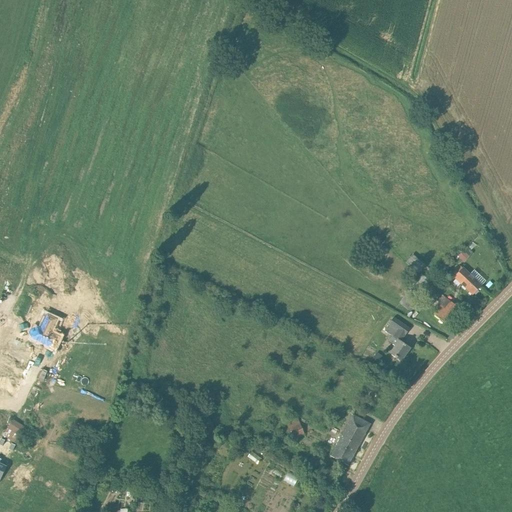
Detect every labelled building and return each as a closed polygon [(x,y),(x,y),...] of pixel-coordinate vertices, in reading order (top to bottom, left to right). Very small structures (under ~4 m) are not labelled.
[(458,257),(464,262),(468,258),(463,252),(458,257)] [(410,257),(405,263),(419,274),(424,268),(410,257)] [(453,277),(472,295),(482,285),(463,267),(462,268),(460,265),(452,273),(455,275),(453,277)] [(421,299),(433,282),(421,274),(409,291),(421,299)] [(409,290),(399,303),(410,310),(419,298),(409,290)] [(445,297),(433,313),(446,322),(458,307),(445,297)] [(36,327),(31,338),(54,348),(59,336),(52,333),(54,328),(55,328),(58,320),(43,314),(37,327),(36,327)] [(401,361),(410,348),(400,341),(409,328),(393,318),(384,331),(392,336),(388,342),(395,346),(390,354),(401,361)] [(377,352),(372,359),(378,363),(382,356),(377,352)] [(0,429),(2,431),(11,419),(2,412),(0,413),(0,429)] [(370,425),(353,416),(331,456),(348,465),(370,425)] [(3,437),(16,441),(22,424),(9,419),(3,437)] [(287,424),(293,440),(305,435),(299,420),(287,424)] [(29,442),(33,451),(45,447),(42,438),(29,442)] [(283,479),(294,485),(297,478),(286,472),(283,479)] [(121,482),(112,476),(103,487),(112,494),(121,482)]
